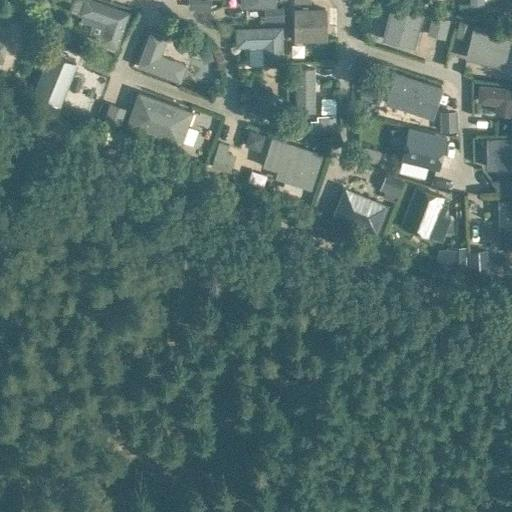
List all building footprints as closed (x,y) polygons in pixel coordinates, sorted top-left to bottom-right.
[(102,0),(83,0),(80,12),(95,18),(90,34),(101,38),(100,40),(118,46),(130,9),(102,0)] [(192,0),(192,8),(193,8),(209,9),(210,0),(192,0)] [(396,0),(391,0),(382,38),(414,46),(424,6),(396,0)] [(444,0),(441,11),(457,17),(463,0),(444,0)] [(474,0),(471,0),(469,17),(482,18),(484,1),(474,0)] [(295,7),(295,38),(328,38),(328,7),(295,7)] [(0,54),(1,55),(9,25),(0,22),(0,54)] [(473,23),(466,56),(502,65),(510,32),(473,23)] [(283,63),(282,25),(236,26),(236,43),(250,43),(250,63),(283,63)] [(151,28),(138,64),(180,80),(186,64),(161,54),(168,35),(151,28)] [(329,87),(345,87),(345,58),(329,58),(329,46),(317,46),(317,70),(329,70),(329,87)] [(44,65),(33,92),(59,103),(71,76),(76,63),(50,52),(44,65)] [(313,107),(313,63),(295,63),(295,107),(313,107)] [(443,86),(395,70),(385,101),(433,117),(443,86)] [(269,72),(269,93),(284,94),(285,73),(269,72)] [(120,82),(116,97),(131,102),(136,86),(120,82)] [(511,87),(480,83),(478,101),(496,103),(495,110),(511,111),(511,87)] [(139,90),(128,121),(181,140),(192,109),(139,90)] [(228,123),(229,143),(246,142),(246,123),(228,123)] [(408,128),(401,156),(438,166),(446,137),(408,128)] [(277,168),(275,176),(311,187),(322,151),(272,135),(263,164),(277,168)] [(487,166),(507,166),(511,166),(511,136),(487,137),(487,166)] [(416,182),(401,222),(428,233),(444,192),(416,182)] [(333,214),(375,231),(386,201),(345,184),(333,214)] [(511,197),(499,198),(500,242),(511,242),(511,197)]
